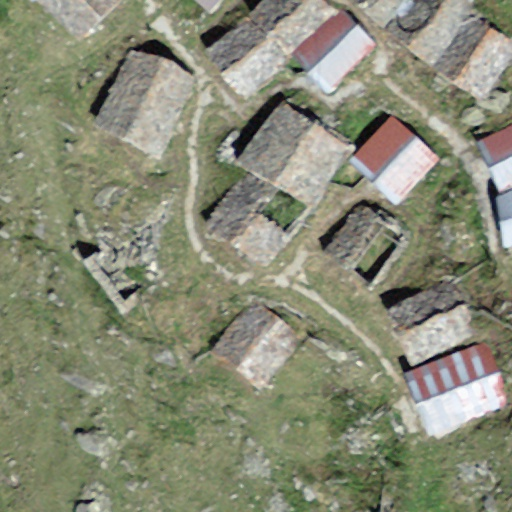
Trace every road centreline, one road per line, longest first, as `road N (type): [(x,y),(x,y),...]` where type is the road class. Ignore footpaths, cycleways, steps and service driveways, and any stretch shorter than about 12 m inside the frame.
road 1 (track): [(161,14),(222,93),(194,132),(188,224),(205,261),(225,280),(293,282),(368,351)]
road 2 (track): [(337,0),(389,48),(375,78),(438,134),(468,179),(486,238)]
